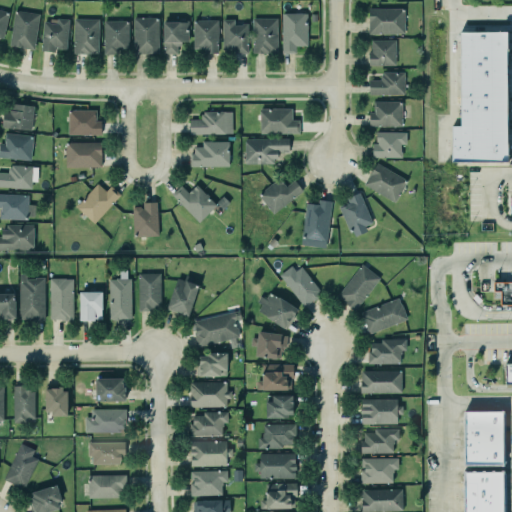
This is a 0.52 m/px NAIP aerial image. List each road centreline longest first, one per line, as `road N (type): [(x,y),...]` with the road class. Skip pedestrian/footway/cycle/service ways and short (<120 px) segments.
road 1 (residential): [(0,75),(45,84),(330,85)]
road 2 (residential): [(166,86),(163,157),(147,181),(125,173),(116,86)]
road 3 (residential): [(327,511),(325,336)]
road 4 (residential): [(155,511),(153,350)]
road 5 (residential): [(328,158),(333,0)]
road 6 (residential): [(153,350),(0,350)]
